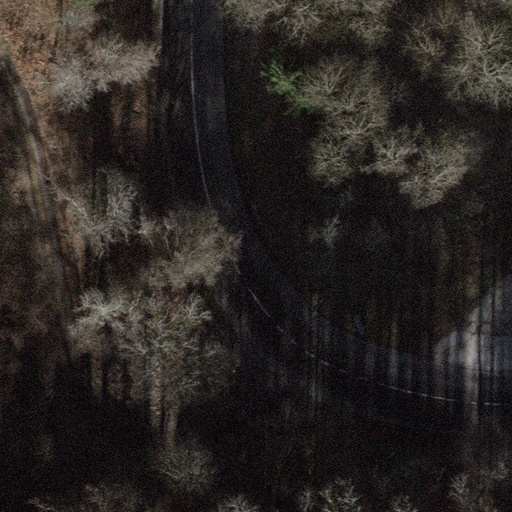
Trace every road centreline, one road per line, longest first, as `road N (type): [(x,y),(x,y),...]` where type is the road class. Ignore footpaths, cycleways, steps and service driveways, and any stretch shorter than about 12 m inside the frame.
road 1 (track): [(300,343),(198,428),(103,424),(47,355),(55,194),(0,66)]
road 2 (tertiary): [(511,378),(435,373),(300,343),(207,224),(198,0)]
